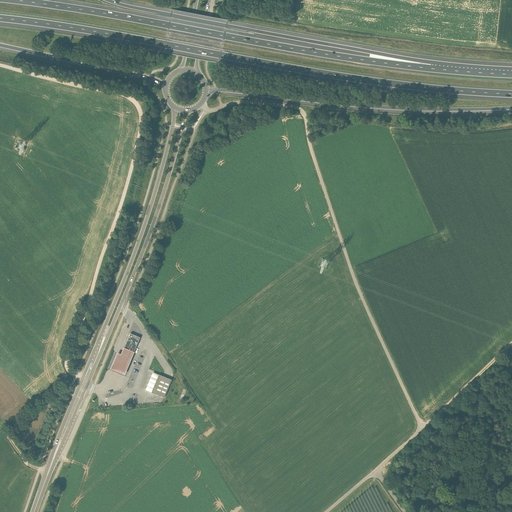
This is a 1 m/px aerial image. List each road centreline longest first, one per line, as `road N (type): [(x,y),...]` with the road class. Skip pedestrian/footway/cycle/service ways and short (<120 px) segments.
road 1 (motorway): [(0,19),(361,80),(511,95)]
road 2 (unclassified): [(200,104),(209,111),(262,102),(295,107),(305,117),(352,275),(422,428),(375,470)]
road 3 (track): [(0,64),(124,95),(140,110),(127,182),(65,359),(76,374)]
road 4 (motorway): [(431,68),(17,0)]
road 5 (secondary): [(54,454),(137,265),(188,110)]
road 6 (secondary): [(174,107),(144,225),(54,454)]
road 7 (motorway): [(431,68),(107,0)]
road 8 (motorway): [(206,92),(384,108),(511,108)]
road 9 (motorway): [(0,45),(165,86)]
road 10 (track): [(511,342),(422,428)]
